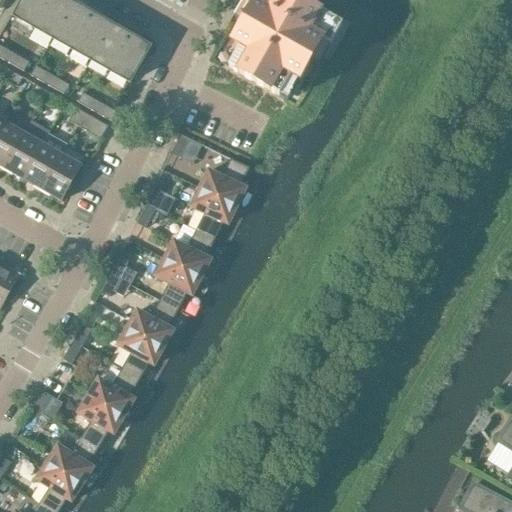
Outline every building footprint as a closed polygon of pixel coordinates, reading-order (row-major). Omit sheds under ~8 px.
[(50,0),(23,0),(14,18),(34,29),(50,0)] [(72,5),(63,0),(50,0),(34,29),(53,40),(72,5)] [(288,0),(244,0),(245,0),(253,5),(231,44),(239,49),(228,69),(279,98),(290,78),(298,83),(310,63),(318,67),(329,48),(342,26),(309,7),(303,18),(298,15),(301,10),(291,5),(289,9),(285,6),(288,0)] [(92,15),(90,14),(90,15),(85,12),(84,11),(83,11),(72,5),(53,40),(71,51),(92,15)] [(110,26),(91,16),(92,15),(71,51),(90,61),(110,26)] [(129,36),(128,36),(127,36),(122,34),(123,33),(121,32),(121,33),(110,26),(90,61),(109,72),(129,36)] [(128,83),(131,78),(134,80),(142,66),(139,64),(148,48),(129,37),(129,36),(109,72),(128,83)] [(17,57),(6,50),(0,60),(12,66),(17,57)] [(28,63),(17,57),(12,66),(23,72),(28,63)] [(9,72),(0,66),(0,78),(4,80),(9,72)] [(46,73),(34,67),(29,76),(40,82),(46,73)] [(4,80),(17,88),(22,79),(9,72),(4,80)] [(57,80),(46,73),(40,82),(52,89),(57,80)] [(52,89),(63,95),(68,86),(57,80),(52,89)] [(47,93),(34,86),(29,95),(41,102),(47,93)] [(54,109),(59,100),(47,93),(41,102),(54,109)] [(93,100),(82,94),(76,103),(88,109),(93,100)] [(104,106),(93,100),(88,109),(99,116),(104,106)] [(99,116),(110,122),(115,113),(104,106),(99,116)] [(84,114),(75,109),(68,122),(77,127),(84,114)] [(77,127),(100,140),(107,127),(84,114),(77,127)] [(23,134),(4,124),(0,131),(0,167),(2,169),(3,170),(23,134)] [(42,145),(23,134),(3,170),(4,170),(22,180),(42,145)] [(188,141),(179,136),(171,154),(180,158),(188,141)] [(60,156),(42,145),(22,180),(40,190),(39,191),(40,191),(60,156)] [(40,191),(41,192),(42,191),(60,202),(80,167),(60,156),(40,191)] [(248,169),(229,160),(220,178),(207,172),(199,190),(235,208),(244,190),(239,188),(248,169)] [(162,194),(154,189),(145,206),(154,211),(162,194)] [(235,208),(199,190),(190,207),(203,214),(195,231),(214,241),(222,223),(227,225),(235,208)] [(154,211),(145,206),(136,224),(145,229),(154,211)] [(214,241),(195,231),(185,249),(173,242),(163,260),(200,279),(209,261),(204,259),(214,241)] [(127,263),(119,258),(110,275),(119,280),(127,263)] [(200,279),(163,260),(154,277),(167,284),(158,301),(177,312),(186,294),(191,296),(200,279)] [(0,307),(18,277),(0,266),(0,307)] [(119,280),(110,275),(100,292),(109,297),(119,280)] [(177,312),(158,301),(149,319),(136,312),(126,329),(162,349),(172,332),(167,329),(177,312)] [(90,331),(82,326),(72,343),(81,348),(90,331)] [(162,349),(126,329),(117,346),(129,353),(120,370),(138,381),(148,364),(153,366),(162,349)] [(81,348),(72,343),(62,360),(71,365),(81,348)] [(138,381),(120,370),(110,387),(97,380),(87,397),(122,418),(133,401),(128,398),(138,381)] [(51,398),(43,392),(33,409),(41,414),(51,398)] [(122,418),(87,397),(77,414),(90,421),(80,438),(98,450),(108,432),(112,435),(122,418)] [(41,414),(33,409),(22,426),(31,431),(41,414)] [(511,478),(511,419),(498,442),(511,450),(511,472),(509,477),(511,478)] [(98,450),(80,438),(69,455),(57,447),(46,464),(81,486),(91,469),(87,467),(98,450)] [(0,479),(10,463),(2,458),(0,460),(0,479)] [(81,486),(46,464),(36,480),(48,488),(37,505),(48,511),(58,511),(66,500),(70,502),(81,486)] [(511,511),(511,506),(472,486),(460,509),(466,511),(511,511)]
